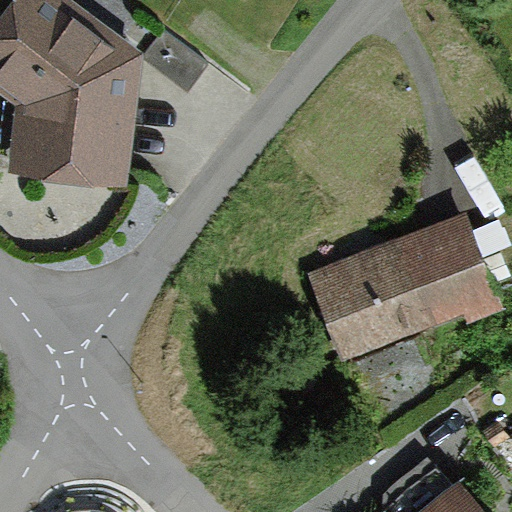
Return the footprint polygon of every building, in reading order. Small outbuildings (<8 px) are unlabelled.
[(138,60),(60,0),(22,0),(0,28),(0,80),(30,103),(24,165),(122,173),(138,60)] [(186,82),(199,63),(146,27),(133,47),(186,82)] [(393,149),(407,133),(366,95),(351,111),(393,149)] [(390,163),(368,185),(384,201),(406,179),(390,163)] [(458,226),(319,278),(346,350),(485,299),(458,226)] [(471,511),(460,498),(441,511),(471,511)]
